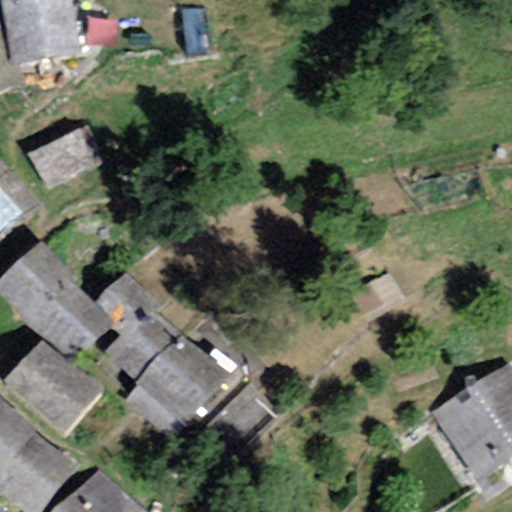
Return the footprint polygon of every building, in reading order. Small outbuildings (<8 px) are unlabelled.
[(68,0),(4,0),(14,62),(76,53),(68,0)] [(0,35),(0,91),(21,82),(0,35)] [(103,161),(86,128),(32,156),(49,189),(103,161)] [(0,232),(35,203),(0,161),(0,232)] [(110,322),(41,247),(0,284),(0,287),(67,361),(110,322)] [(403,301),(390,274),(353,294),(366,320),(403,301)] [(156,305),(126,279),(96,304),(125,335),(108,353),(185,424),(224,376),(182,340),(149,312),(156,305)] [(98,391),(41,342),(5,385),(61,433),(98,391)] [(511,375),(507,369),(436,415),(478,479),(511,457),(511,375)] [(29,511),(70,470),(0,402),(0,488),(24,511),(29,511)] [(138,511),(96,471),(57,511),(138,511)]
